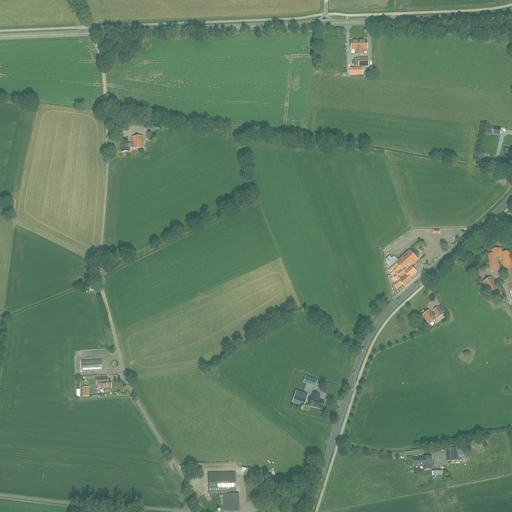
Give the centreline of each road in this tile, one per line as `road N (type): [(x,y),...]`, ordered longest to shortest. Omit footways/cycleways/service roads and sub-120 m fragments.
road 1 (tertiary): [(309,511),(371,331),(511,195)]
road 2 (secondary): [(325,23),(0,37)]
road 3 (track): [(87,27),(105,99),(98,270),(110,320)]
road 4 (unclassified): [(203,511),(127,383),(110,320)]
road 5 (unclassified): [(193,511),(0,494)]
road 6 (secondary): [(511,12),(325,23)]
